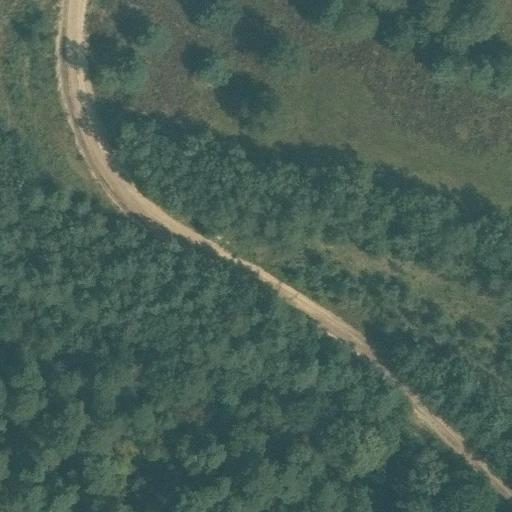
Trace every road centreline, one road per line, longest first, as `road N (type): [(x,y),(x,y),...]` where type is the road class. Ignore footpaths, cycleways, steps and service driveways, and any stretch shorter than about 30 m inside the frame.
road 1 (track): [(511,491),(280,281),(176,220),(88,151),(77,52),(84,0)]
road 2 (track): [(327,511),(0,375)]
